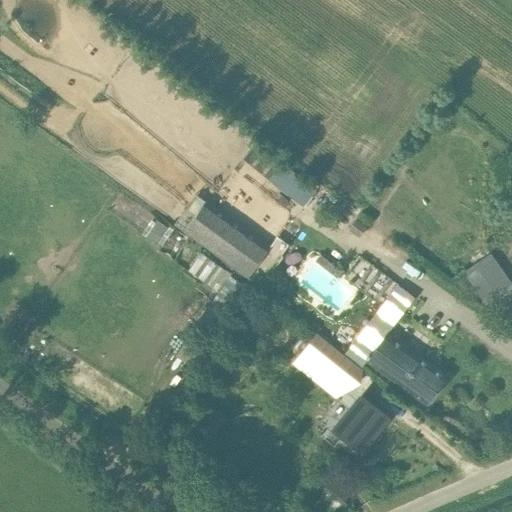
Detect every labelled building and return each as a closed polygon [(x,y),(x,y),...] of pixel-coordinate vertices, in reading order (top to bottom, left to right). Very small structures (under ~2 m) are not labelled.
[(303,207),(316,189),(283,164),(270,182),(303,207)] [(183,232),(247,279),(249,277),(265,254),(200,207),(183,232)] [(349,231),(359,237),(366,226),(356,220),(349,231)] [(265,254),(249,277),(260,285),(274,266),(276,267),(283,256),(282,255),(288,246),(276,238),(270,246),(265,254)] [(215,345),(252,291),(231,277),(232,275),(201,252),(188,270),(218,291),(192,329),(215,345)] [(511,282),(490,253),(463,273),(486,305),(496,298),(511,320),(511,282)] [(345,353),(361,366),(369,357),(426,402),(446,377),(388,332),(415,297),(398,284),(345,353)] [(349,358),(315,333),(308,343),(341,368),(349,358)] [(204,349),(187,337),(175,355),(192,367),(204,349)] [(368,372),(350,358),(331,380),(349,395),(368,372)] [(215,361),(207,371),(214,377),(223,367),(215,361)] [(177,433),(202,451),(226,419),(208,405),(227,381),(220,375),(213,383),(206,392),(199,400),(201,402),(177,433)] [(335,428),(334,429),(336,430),(345,438),(360,450),(387,416),(388,416),(362,395),(335,428)] [(272,432),(255,459),(297,484),(318,448),(302,440),(297,448),(272,432)]
